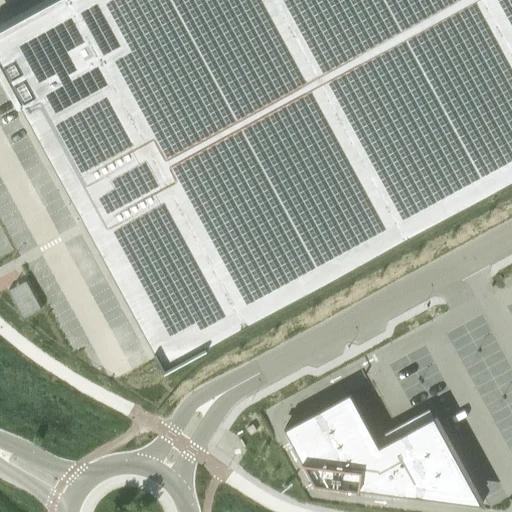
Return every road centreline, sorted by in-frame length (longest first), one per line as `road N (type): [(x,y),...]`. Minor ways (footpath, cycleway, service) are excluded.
road 1 (unclassified): [(511,236),(232,390)]
road 2 (unclassified): [(232,390),(193,406),(145,469)]
